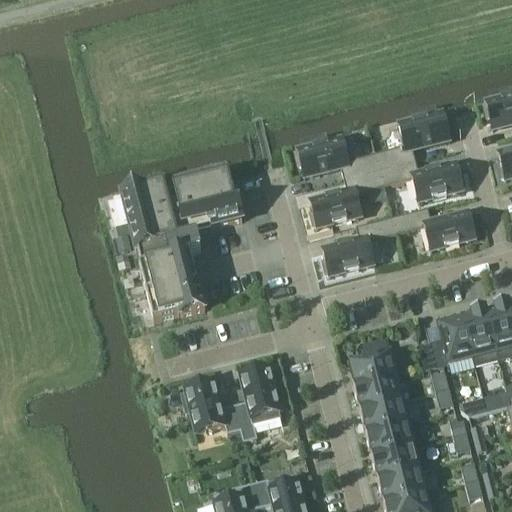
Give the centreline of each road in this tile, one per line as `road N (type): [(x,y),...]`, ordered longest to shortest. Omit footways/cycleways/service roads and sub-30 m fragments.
road 1 (residential): [(306,312),(502,262)]
road 2 (residential): [(357,511),(311,331)]
road 3 (residential): [(465,113),(502,262)]
road 4 (residential): [(167,369),(311,331)]
